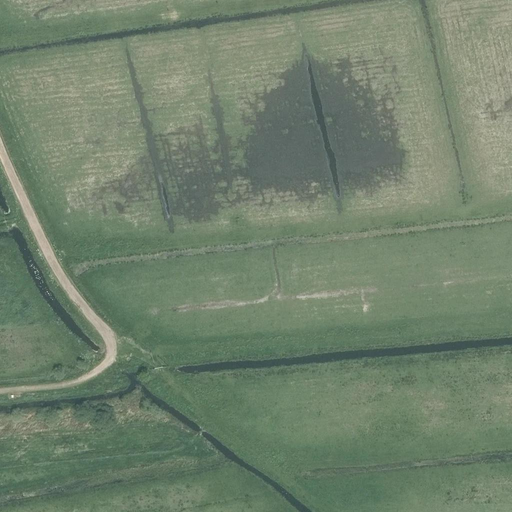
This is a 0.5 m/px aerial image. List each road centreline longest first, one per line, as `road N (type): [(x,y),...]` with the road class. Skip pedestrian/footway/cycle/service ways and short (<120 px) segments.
road 1 (track): [(113,343),(66,283),(0,144)]
road 2 (track): [(0,391),(82,379),(99,370),(113,343)]
